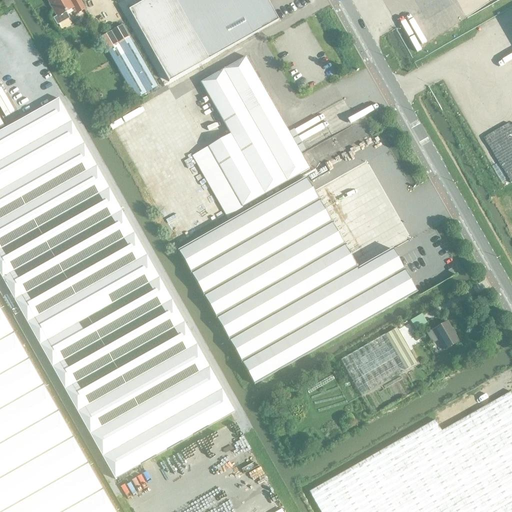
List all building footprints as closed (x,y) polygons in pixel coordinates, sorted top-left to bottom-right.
[(68,18),(65,13),(71,9),(74,15),(84,10),(78,0),(48,0),(57,17),(54,19),(57,24),(68,18)] [(274,13),(268,3),(266,0),(263,0),(248,9),(243,0),(174,0),(208,60),(278,21),(274,13)] [(122,25),(99,38),(135,99),(157,86),(122,25)] [(245,57),(200,83),(264,195),(309,169),(245,57)] [(0,275),(2,279),(115,479),(234,412),(59,99),(0,131),(0,275)] [(301,152),(305,149),(295,128),(290,131),(301,152)] [(385,237),(395,231),(389,220),(402,212),(389,189),(382,193),(357,149),(178,250),(254,385),(416,293),(385,237)] [(114,511),(73,438),(0,309),(0,511),(114,511)] [(447,322),(433,330),(444,350),(458,342),(447,322)] [(361,396),(417,363),(396,328),(340,360),(361,396)] [(511,511),(511,394),(510,391),(441,431),(434,420),(309,492),(320,511),(511,511)]
